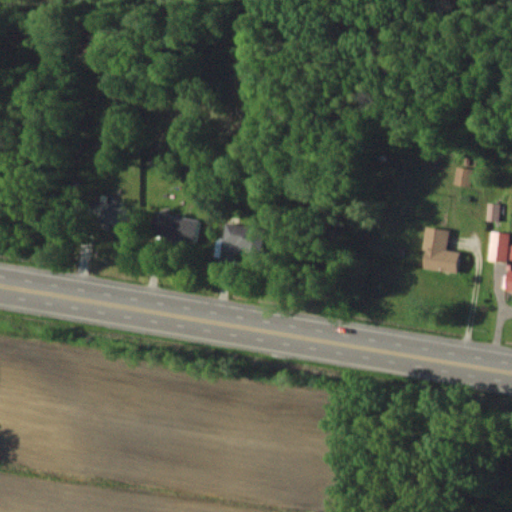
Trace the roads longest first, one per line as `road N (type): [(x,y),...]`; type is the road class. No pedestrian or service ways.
road 1 (trunk): [(261,330),(153,301),(0,275)]
road 2 (trunk): [(0,295),(261,330)]
road 3 (trunk): [(511,373),(261,330)]
